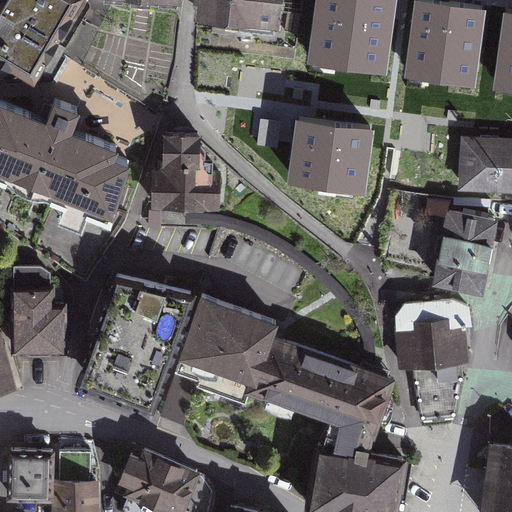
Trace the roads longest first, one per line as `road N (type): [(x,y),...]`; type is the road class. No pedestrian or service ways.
road 1 (residential): [(178,105),(127,232),(93,284),(67,414)]
road 2 (residential): [(178,105),(247,173),(387,276)]
road 3 (residential): [(67,414),(214,461),(305,511)]
road 4 (residential): [(387,276),(389,346),(402,395),(448,473)]
road 5 (residential): [(448,473),(498,299)]
